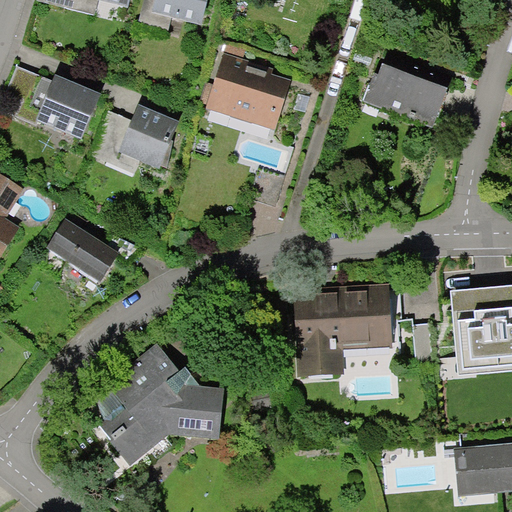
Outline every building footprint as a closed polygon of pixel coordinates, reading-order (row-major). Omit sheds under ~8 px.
[(40,0),(40,1),(95,15),(98,0),(100,0),(134,8),(135,0),(40,0)] [(214,0),(147,0),(140,25),(171,34),(175,22),(205,30),(214,0)] [(455,81),(383,55),(365,104),(436,130),(455,81)] [(296,79),(226,58),(210,112),(280,133),(296,79)] [(57,85),(20,69),(0,114),(0,120),(46,141),(53,126),(85,141),(106,94),(62,75),(57,85)] [(184,125),(145,107),(113,122),(95,161),(134,179),(143,161),(162,170),(184,125)] [(0,171),(0,266),(24,231),(7,220),(27,190),(0,171)] [(284,181),(266,176),(257,204),(276,210),(284,181)] [(69,220),(51,249),(110,289),(135,250),(112,235),(98,237),(69,220)] [(498,371),(511,369),(511,285),(491,288),(498,371)] [(391,288),(292,291),(296,379),(343,377),(342,350),(394,349),(391,288)] [(456,375),(498,371),(491,288),(449,291),(456,375)] [(162,347),(90,416),(134,469),(172,437),(222,443),(228,394),(200,390),(162,347)] [(511,444),(456,450),(460,497),(511,491),(511,444)]
